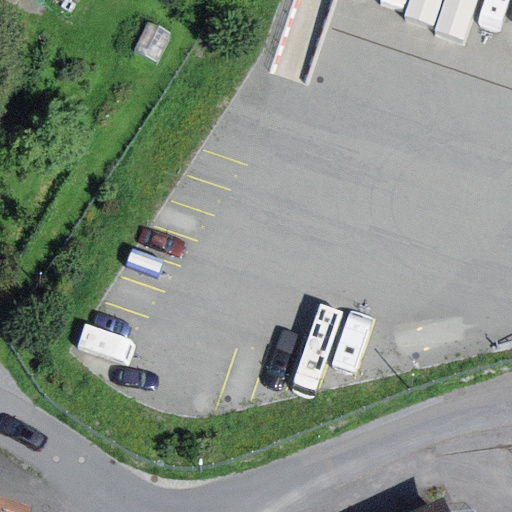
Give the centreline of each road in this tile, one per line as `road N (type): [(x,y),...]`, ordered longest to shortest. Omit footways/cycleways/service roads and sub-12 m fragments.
road 1 (residential): [(241,511),(406,441),(511,406)]
road 2 (residential): [(0,421),(150,511)]
